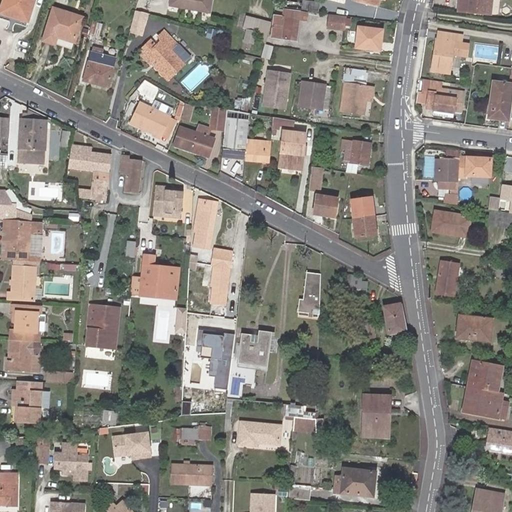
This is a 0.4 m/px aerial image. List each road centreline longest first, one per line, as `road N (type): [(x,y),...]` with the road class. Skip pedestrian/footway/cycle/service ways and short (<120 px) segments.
road 1 (residential): [(0,80),(409,287)]
road 2 (tertiary): [(409,287),(433,441),(422,511)]
road 3 (tertiary): [(397,128),(409,287)]
road 4 (tertiary): [(415,0),(397,128)]
